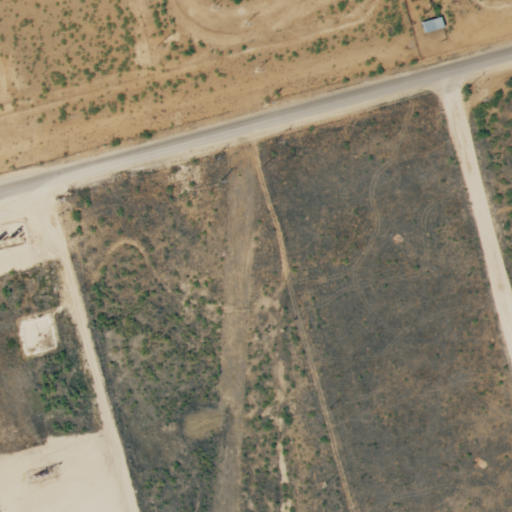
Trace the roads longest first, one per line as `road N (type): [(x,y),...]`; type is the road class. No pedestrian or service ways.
road 1 (residential): [(0,194),(511,57)]
road 2 (residential): [(446,76),(511,325)]
